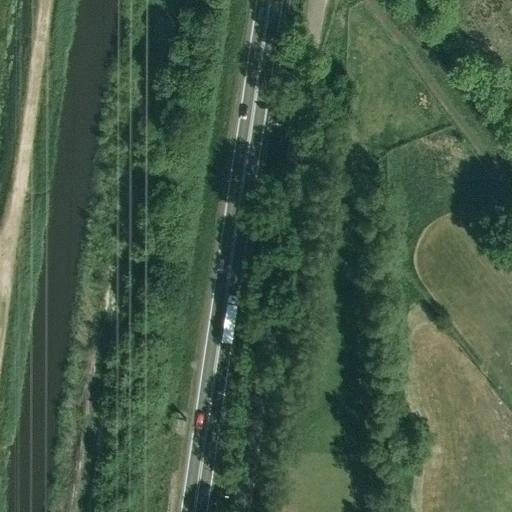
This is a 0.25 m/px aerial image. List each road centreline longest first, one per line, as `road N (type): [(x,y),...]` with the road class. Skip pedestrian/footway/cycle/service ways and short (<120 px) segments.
road 1 (trunk): [(193,511),(269,0)]
road 2 (unclassified): [(241,511),(317,0)]
